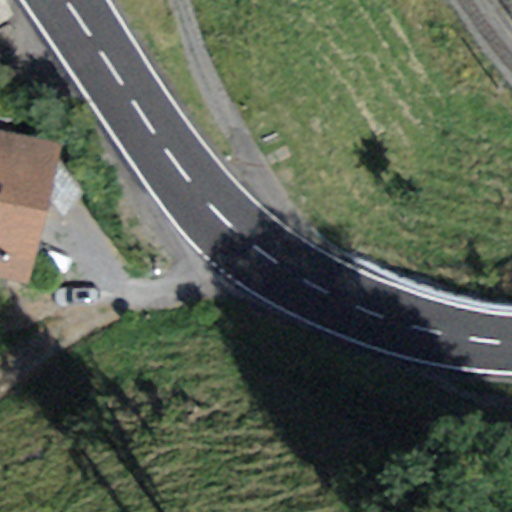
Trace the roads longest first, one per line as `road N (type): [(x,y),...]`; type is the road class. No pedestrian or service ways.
road 1 (secondary): [(511,341),(386,320),(268,258),(191,183),(68,0)]
road 2 (track): [(268,258),(271,211),(178,0)]
road 3 (track): [(249,242),(196,284),(144,291),(114,279),(63,228)]
